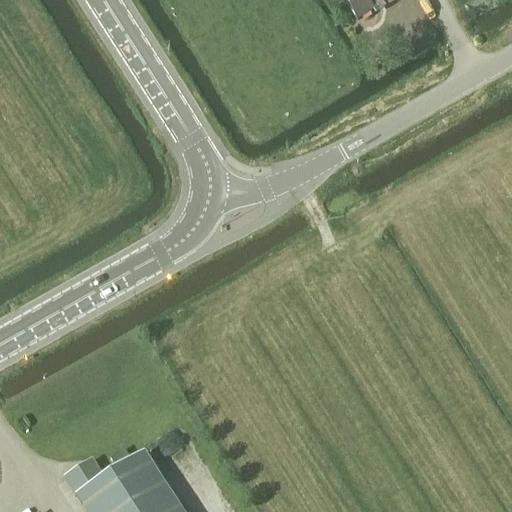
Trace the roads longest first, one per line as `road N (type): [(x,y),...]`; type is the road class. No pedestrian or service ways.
road 1 (unclassified): [(209,201),(294,179),(511,57)]
road 2 (secondary): [(0,346),(170,251),(195,231),(209,201)]
road 3 (secondary): [(209,201),(196,146),(102,0)]
